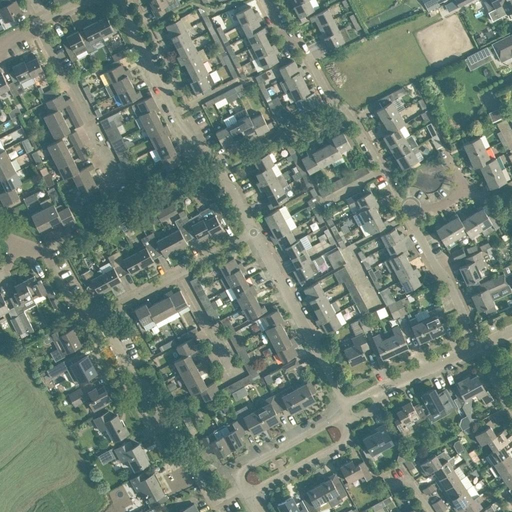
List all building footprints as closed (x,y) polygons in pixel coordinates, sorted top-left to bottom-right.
[(22,13),(16,1),(11,3),(9,0),(0,0),(0,11),(3,17),(0,18),(0,21),(4,29),(15,24),(13,18),(22,13)] [(149,0),(154,10),(153,11),(156,17),(180,4),(178,0),(149,0)] [(304,15),(313,10),(320,7),(316,0),(306,0),(294,7),(301,21),(306,19),(304,15)] [(422,0),(428,11),(440,5),(438,3),(443,0),(422,0)] [(511,0),(490,0),(493,4),(495,8),(495,9),(488,12),(493,21),(500,17),(507,14),(507,15),(508,14),(510,19),(511,17),(511,0)] [(241,24),(260,15),(258,11),(254,13),(251,6),(236,13),(241,24)] [(319,26),(333,19),(327,8),(310,17),(312,22),(315,20),(319,26)] [(353,23),(357,21),(354,13),(349,16),(353,23)] [(94,22),(103,38),(115,32),(105,14),(93,20),(94,22)] [(247,35),(262,27),(258,21),(262,19),(260,15),(241,24),(247,35)] [(168,38),(186,29),(181,18),(166,25),(169,32),(166,34),(168,38)] [(321,39),(339,30),(333,19),(319,26),(322,33),(318,35),(321,39)] [(357,30),(361,28),(357,21),(353,23),(357,30)] [(92,44),(103,38),(94,22),(83,28),(88,37),(83,40),(86,47),(87,50),(89,53),(95,50),(92,44)] [(220,35),(224,33),(221,26),(216,28),(220,35)] [(252,46),(267,39),(264,32),(268,30),(265,26),(262,27),(247,35),(252,46)] [(177,47),(192,40),(186,29),(168,38),(170,43),(174,41),(177,47)] [(86,47),(83,40),(78,30),(66,36),(71,46),(66,49),(72,61),(78,58),(76,55),(87,50),(86,47)] [(326,42),(330,48),(344,41),(339,30),(321,39),(323,43),(326,42)] [(215,42),(219,40),(216,32),(211,35),(215,42)] [(511,35),(494,44),(500,57),(510,51),(511,53),(511,35)] [(258,57),(276,48),(274,43),(271,45),(267,39),(252,46),(247,49),(253,60),(258,57)] [(179,60),(197,51),(192,40),(177,47),(180,54),(177,56),(179,60)] [(219,49),(223,47),(219,40),(215,42),(219,49)] [(335,71),(354,61),(349,52),(355,49),(352,43),(337,50),(340,56),(329,61),(335,71)] [(231,57),(235,55),(230,44),(226,46),(231,57)] [(263,68),(278,61),(275,54),(279,52),(276,48),(258,57),(263,68)] [(471,62),(489,53),(486,48),(469,57),(471,62)] [(115,61),(127,55),(124,49),(112,55),(115,61)] [(188,69),(203,62),(197,51),(179,60),(181,64),(185,63),(188,69)] [(226,64),(231,61),(227,54),(222,56),(226,64)] [(44,71),(40,64),(35,55),(24,61),(32,77),(44,71)] [(235,55),(231,57),(235,64),(239,62),(235,55)] [(284,79),(303,70),(301,65),(297,67),(294,60),(279,68),(284,79)] [(24,61),(12,67),(14,70),(18,79),(13,81),(19,94),(21,93),(25,91),(24,88),(23,87),(34,81),(32,77),(24,61)] [(230,71),(234,69),(231,61),(226,64),(230,71)] [(335,71),(340,81),(359,71),(354,61),(335,71)] [(190,82),(208,73),(203,62),(188,69),(192,76),(188,78),(190,82)] [(105,86),(112,82),(131,73),(128,69),(125,70),(121,64),(103,73),(100,75),(105,86)] [(290,90),(305,82),(302,76),(305,74),(303,70),(284,79),(290,90)] [(369,83),(362,70),(342,80),(349,94),(357,90),(360,97),(377,89),(373,81),(369,83)] [(0,92),(9,88),(14,97),(19,94),(13,81),(8,84),(2,72),(0,72),(0,92)] [(205,75),(190,82),(198,97),(202,95),(200,91),(210,86),(215,83),(209,72),(208,73),(205,75)] [(111,97),(118,93),(133,86),(129,79),(133,77),(131,73),(112,82),(105,86),(111,97)] [(261,91),(266,89),(262,81),(258,84),(261,91)] [(300,99),(314,92),(312,87),(308,89),(305,82),(290,90),(295,101),(300,99)] [(237,92),(244,88),(242,83),(234,87),(237,92)] [(118,93),(123,104),(142,95),(139,90),(136,92),(133,86),(118,93)] [(41,87),(38,88),(41,95),(45,102),(46,101),(59,95),(55,87),(44,93),(41,87)] [(240,97),(237,92),(234,87),(223,93),(226,97),(225,97),(228,103),(240,97)] [(398,112),(391,101),(395,100),(394,99),(404,94),(402,88),(391,93),(378,100),(382,107),(375,112),(378,116),(380,115),(384,121),(398,112)] [(267,102),(272,100),(266,89),(261,91),(267,102)] [(137,116),(140,115),(157,106),(150,91),(145,93),(147,97),(132,105),(137,116)] [(300,99),(305,110),(315,105),(317,109),(322,107),(314,92),(300,99)] [(46,101),(51,112),(59,108),(59,109),(65,106),(65,105),(72,102),(70,98),(65,100),(61,93),(59,95),(46,101)] [(215,103),(225,97),(226,97),(223,93),(212,98),(215,103)] [(207,106),(215,103),(212,98),(205,102),(207,106)] [(418,100),(423,110),(427,108),(422,98),(418,100)] [(273,113),(277,110),(272,100),(267,102),(273,113)] [(156,112),(160,110),(157,106),(140,115),(145,126),(159,119),(156,112)] [(502,106),(491,112),(496,121),(507,114),(502,106)] [(64,119),(59,109),(59,108),(51,112),(44,116),(49,127),(64,119)] [(245,108),(234,113),(238,121),(245,136),(252,133),(254,136),(258,134),(250,119),(248,116),(245,110),(245,108)] [(273,113),(276,120),(281,118),(277,110),(273,113)] [(399,128),(404,124),(405,124),(398,112),(384,121),(388,127),(385,129),(388,133),(388,134),(398,127),(399,128)] [(426,122),(430,120),(426,112),(422,113),(426,122)] [(273,126),(271,122),(267,124),(261,114),(250,119),(258,134),(273,126)] [(106,132),(117,127),(113,119),(109,121),(107,117),(100,121),(102,125),(106,132)] [(55,138),(70,130),(64,119),(49,127),(55,138)] [(169,128),(166,123),(163,125),(159,119),(145,126),(151,137),(169,128)] [(238,139),(245,136),(238,121),(227,127),(236,145),(240,143),(238,139)] [(432,133),(436,131),(431,123),(427,125),(432,133)] [(388,149),(411,135),(411,134),(410,135),(404,124),(399,128),(398,127),(388,134),(388,133),(383,136),(387,142),(385,144),(388,149)] [(111,143),(118,139),(122,137),(117,127),(106,132),(109,139),(111,143)] [(232,147),(236,145),(227,127),(216,132),(223,147),(230,144),(232,147)] [(167,134),(171,132),(169,128),(151,137),(156,148),(170,140),(167,134)] [(332,137),(340,152),(355,144),(347,129),(332,137)] [(501,142),(505,140),(501,131),(497,133),(501,142)] [(437,149),(443,146),(437,134),(431,137),(437,149)] [(411,135),(388,149),(390,153),(393,152),(397,158),(416,146),(418,145),(415,141),(411,135)] [(331,161),(342,155),(340,152),(332,137),(328,140),(330,143),(323,147),(331,161)] [(469,156),(485,149),(479,137),(461,145),(464,150),(466,149),(469,156)] [(53,156),(68,149),(62,138),(47,145),(53,156)] [(111,143),(113,147),(117,154),(124,150),(128,148),(124,141),(120,143),(118,139),(111,143)] [(180,150),(177,145),(174,147),(170,140),(156,148),(162,159),(180,150)] [(416,146),(397,158),(400,164),(398,166),(401,170),(418,160),(419,161),(424,158),(416,146)] [(320,167),(331,161),(323,147),(316,150),(315,147),(310,149),(320,167)] [(0,165),(10,161),(5,149),(0,151),(0,165)] [(59,168),(74,160),(68,149),(53,156),(59,168)] [(309,173),(320,167),(310,149),(306,151),(308,155),(301,158),(309,173)] [(477,166),(490,160),(485,149),(469,156),(472,162),(470,163),(472,169),(477,166)] [(178,156),(182,154),(180,150),(162,159),(167,170),(182,162),(178,156)] [(256,173),(274,163),(268,153),(254,160),(257,167),(254,169),(256,173)] [(485,176),(501,169),(496,157),(490,160),(477,166),(480,171),(482,170),(485,176)] [(93,164),(92,163),(79,170),(74,160),(59,168),(64,179),(72,175),(93,164)] [(0,177),(1,179),(16,171),(10,161),(0,165),(0,177)] [(258,186),(276,176),(271,166),(274,164),(274,163),(256,173),(260,180),(256,182),(258,186)] [(89,170),(94,167),(93,164),(72,175),(77,185),(92,177),(89,170)] [(362,176),(370,172),(366,165),(358,169),(362,176)] [(299,171),(294,174),(297,179),(302,176),(306,174),(304,169),(301,170),(299,171)] [(488,189),(506,181),(501,169),(485,176),(488,183),(486,184),(488,189)] [(6,190),(21,182),(16,171),(1,179),(6,190)] [(306,183),(309,182),(310,181),(306,174),(302,176),(306,183)] [(268,195),(282,187),(276,176),(258,186),(261,190),(264,188),(268,195)] [(104,186),(102,182),(96,185),(92,177),(77,185),(83,196),(104,186)] [(4,205),(19,197),(14,187),(22,183),(21,182),(6,190),(0,193),(0,198),(1,198),(4,205)] [(270,208),(288,198),(282,187),(268,195),(271,201),(268,203),(270,208)] [(313,197),(317,194),(314,187),(309,190),(313,197)] [(362,210),(377,202),(369,187),(364,190),(367,194),(363,196),(361,192),(346,199),(350,207),(359,204),(362,210)] [(25,203),(34,198),(32,194),(23,199),(25,203)] [(79,199),(69,204),(72,212),(83,206),(79,199)] [(202,218),(211,235),(222,229),(216,217),(221,214),(215,202),(209,205),(210,207),(199,213),(202,218)] [(359,212),(353,215),(358,226),(365,223),(379,215),(376,208),(379,206),(377,202),(362,210),(359,212)] [(69,224),(76,221),(68,206),(64,209),(62,205),(60,204),(55,206),(54,203),(53,204),(61,219),(64,225),(68,232),(72,230),(69,224)] [(314,203),(310,205),(311,208),(312,209),(316,216),(320,214),(314,203)] [(50,224),(61,219),(53,204),(42,209),(50,224)] [(160,220),(176,211),(172,205),(156,213),(160,220)] [(501,225),(493,211),(487,215),(482,206),(477,209),(478,211),(472,215),(481,230),(492,223),(495,228),(501,225)] [(270,227),(285,219),(279,208),(269,213),(267,209),(262,212),(270,227)] [(39,230),(50,224),(42,209),(31,215),(39,230)] [(211,235),(202,218),(191,224),(186,214),(180,218),(186,230),(192,227),(200,241),(211,235)] [(320,223),(324,221),(320,214),(316,216),(320,223)] [(467,231),(460,219),(457,214),(452,217),(453,219),(447,223),(456,238),(467,231)] [(150,215),(139,221),(140,221),(140,222),(142,227),(146,225),(146,222),(152,220),(151,217),(150,215)] [(371,234),(389,224),(386,219),(383,221),(379,215),(365,223),(371,234)] [(470,236),(481,230),(472,215),(466,219),(464,216),(460,219),(467,231),(470,236)] [(181,233),(186,230),(180,218),(174,220),(178,229),(168,235),(177,251),(188,244),(181,233)] [(272,239),(290,230),(285,219),(270,227),(274,233),(270,235),(272,239)] [(445,244),(456,238),(447,223),(441,227),(439,224),(435,227),(445,244)] [(386,246),(404,236),(402,232),(399,234),(395,227),(381,235),(386,246)] [(327,238),(332,235),(328,228),(323,231),(324,233),(317,237),(320,242),(327,238)] [(282,248),(296,240),(290,230),(272,239),(275,244),(278,242),(282,248)] [(177,251),(168,235),(157,240),(153,232),(147,235),(153,248),(159,245),(165,257),(177,251)] [(97,236),(96,236),(100,243),(105,240),(101,233),(97,236)] [(148,251),(153,248),(147,235),(141,238),(144,245),(133,250),(134,253),(142,267),(142,266),(153,260),(148,251)] [(331,245),(335,243),(332,235),(327,238),(331,245)] [(346,247),(343,240),(340,235),(336,238),(342,249),(346,247)] [(392,257),(407,249),(403,242),(407,241),(404,236),(386,246),(392,257)] [(291,257),(306,249),(300,238),(296,240),(282,248),(284,253),(287,251),(291,257)] [(463,248),(451,252),(454,259),(465,254),(463,248)] [(293,270),(312,261),(306,249),(291,257),(295,264),(291,266),(293,270)] [(339,249),(326,255),(334,269),(342,265),(344,264),(346,262),(343,256),(340,250),(339,249)] [(392,257),(384,261),(390,272),(395,269),(409,262),(406,255),(409,253),(407,249),(392,257)] [(142,267),(134,253),(123,259),(118,250),(113,253),(119,266),(125,263),(131,275),(143,268),(142,266),(142,267)] [(460,267),(467,283),(482,277),(478,268),(485,265),(479,252),(467,257),(469,263),(460,267)] [(121,280),(115,269),(119,266),(113,253),(107,256),(110,262),(99,268),(100,269),(109,287),(110,286),(121,280)] [(365,267),(369,265),(369,264),(375,262),(371,254),(365,257),(366,257),(362,259),(365,267)] [(225,276),(243,266),(241,262),(237,264),(234,257),(219,265),(225,276)] [(301,285),(306,283),(304,278),(314,273),(320,270),(314,259),(312,261),(293,270),(301,285)] [(401,280),(418,271),(416,266),(413,268),(409,262),(395,269),(401,280)] [(226,289),(227,288),(245,279),(242,272),(245,270),(243,266),(225,276),(220,278),(226,289)] [(345,266),(333,273),(339,284),(344,281),(351,277),(345,266)] [(367,270),(373,281),(377,279),(371,268),(367,270)] [(93,283),(99,295),(111,289),(110,286),(109,287),(100,269),(97,271),(97,273),(95,274),(90,269),(81,274),(88,286),(93,283)] [(406,291),(421,283),(417,277),(421,275),(418,271),(401,280),(406,291)] [(482,291),(472,295),(479,310),(484,308),(486,313),(496,308),(494,303),(492,300),(511,291),(509,285),(504,274),(504,273),(492,279),(479,285),(482,291)] [(37,281),(34,275),(24,280),(33,298),(42,293),(44,296),(48,294),(41,280),(37,281)] [(350,292),(357,288),(351,277),(344,281),(350,292)] [(33,298),(24,280),(23,281),(22,279),(18,281),(18,283),(14,285),(17,291),(14,293),(22,310),(36,303),(33,298)] [(226,289),(225,290),(231,300),(233,299),(237,297),(255,288),(253,283),(249,285),(245,279),(226,289)] [(306,302),(324,292),(318,281),(303,289),(307,296),(304,297),(306,302)] [(243,308),(257,300),(254,294),(257,292),(255,288),(237,297),(243,308)] [(351,299),(354,304),(356,303),(363,299),(357,288),(350,292),(353,298),(351,299)] [(177,310),(188,304),(180,290),(173,293),(171,290),(167,292),(177,310)] [(166,316),(177,310),(167,292),(163,294),(165,298),(158,302),(166,316)] [(315,311),(330,303),(324,292),(306,302),(308,306),(312,304),(315,311)] [(0,294),(0,321),(5,319),(4,315),(1,316),(0,314),(9,309),(1,294),(0,294)] [(54,308),(60,305),(56,297),(50,300),(54,308)] [(202,302),(204,306),(208,313),(215,310),(215,309),(218,308),(214,301),(211,302),(209,299),(202,302)] [(361,314),(368,310),(363,299),(356,303),(361,314)] [(243,308),(248,319),(266,309),(264,305),(261,307),(257,300),(243,308)] [(395,302),(401,315),(406,313),(400,300),(395,302)] [(155,322),(166,316),(158,302),(152,305),(150,302),(145,304),(155,322)] [(394,318),(401,315),(395,302),(388,305),(394,318)] [(318,323),(335,314),(330,303),(315,311),(319,317),(315,319),(318,323)] [(156,323),(155,322),(145,304),(131,312),(133,316),(139,326),(143,324),(145,329),(156,323)] [(269,327),(283,319),(275,305),(271,307),(273,311),(263,316),(269,327)] [(379,318),(389,314),(386,306),(376,309),(379,318)] [(439,319),(445,317),(440,306),(428,312),(430,317),(424,320),(432,336),(445,331),(439,319)] [(215,310),(208,313),(211,320),(213,324),(220,320),(221,320),(215,309),(215,310)] [(25,313),(19,316),(23,324),(25,329),(26,330),(28,334),(34,331),(32,326),(25,313)] [(323,326),(327,332),(341,325),(335,314),(318,323),(320,328),(323,326)] [(26,330),(26,329),(19,316),(19,315),(11,319),(19,334),(26,330)] [(358,319),(363,329),(364,332),(370,329),(364,316),(358,319)] [(432,336),(424,320),(418,323),(416,317),(410,320),(419,342),(432,336)] [(363,329),(358,319),(358,318),(354,320),(355,322),(359,331),(363,329)] [(271,340),(286,332),(282,325),(286,324),(283,319),(269,327),(265,329),(271,340)] [(72,328),(70,330),(65,332),(62,326),(63,325),(63,324),(48,333),(52,340),(54,339),(59,348),(51,352),(55,360),(64,355),(63,354),(81,344),(72,328)] [(395,353),(408,347),(398,325),(392,328),(395,334),(388,337),(395,353)] [(190,335),(198,331),(196,327),(188,331),(190,335)] [(241,342),(245,341),(245,340),(239,329),(235,331),(228,335),(230,339),(237,335),(241,342)] [(277,351),(295,341),(293,337),(289,339),(286,332),(271,340),(277,351)] [(354,344),(344,349),(351,364),(366,357),(362,350),(369,347),(363,333),(352,338),(354,344)] [(395,353),(388,337),(382,340),(379,334),(373,337),(383,359),(395,353)] [(203,347),(200,342),(195,345),(191,338),(176,346),(182,357),(174,361),(175,362),(189,354),(196,350),(203,347)] [(169,347),(176,343),(174,339),(167,343),(169,347)] [(283,362),(297,354),(294,347),(297,345),(295,341),(277,351),(283,362)] [(161,351),(169,347),(167,343),(159,347),(161,351)] [(77,353),(63,361),(71,377),(75,384),(79,381),(96,372),(87,356),(77,361),(74,355),(77,354),(77,353)] [(180,373),(195,365),(189,354),(175,362),(180,373)] [(284,373),(299,364),(296,358),(281,367),(284,373)] [(186,383),(201,375),(195,365),(180,373),(186,383)] [(249,374),(252,378),(259,375),(256,370),(249,374)] [(45,371),(40,374),(43,380),(49,377),(45,371)] [(192,393),(206,385),(201,375),(186,383),(192,393)] [(486,391),(477,375),(470,379),(476,393),(479,398),(481,397),(486,405),(486,404),(493,400),(487,390),(487,391),(486,391)] [(467,398),(476,393),(470,379),(468,376),(456,383),(462,394),(457,397),(462,407),(470,403),(467,398)] [(294,390),(303,407),(315,400),(308,388),(313,386),(309,378),(303,381),(305,384),(294,390)] [(228,395),(224,388),(219,390),(214,381),(206,385),(192,393),(192,394),(200,390),(205,400),(220,392),(223,397),(228,395)] [(78,389),(69,394),(72,400),(81,395),(83,399),(87,397),(94,410),(105,404),(105,403),(111,400),(103,385),(95,390),(91,382),(78,389)] [(286,403),(291,413),(303,407),(294,390),(292,386),(274,396),(279,406),(286,403)] [(434,388),(422,395),(431,413),(438,409),(442,417),(449,413),(447,410),(455,406),(445,389),(437,393),(434,388)] [(281,409),(279,406),(274,396),(265,400),(267,404),(257,409),(266,426),(279,419),(275,412),(281,409)] [(400,417),(394,420),(402,433),(403,437),(405,435),(406,435),(415,431),(411,424),(414,422),(414,420),(415,419),(417,423),(420,421),(427,417),(420,405),(414,408),(410,401),(402,406),(403,408),(396,411),(400,417)] [(230,405),(223,409),(227,415),(233,411),(230,405)] [(253,434),(266,426),(257,409),(248,414),(246,411),(236,415),(245,430),(244,429),(249,427),(253,434)] [(114,440),(129,432),(123,422),(121,423),(117,415),(111,418),(108,411),(94,419),(101,431),(107,427),(114,440)] [(198,411),(190,416),(192,421),(201,416),(198,411)] [(219,427),(231,450),(244,443),(240,436),(246,433),(245,430),(236,415),(236,416),(238,419),(226,426),(224,425),(219,427)] [(462,419),(459,423),(463,429),(472,424),(467,416),(462,419)] [(487,441),(496,435),(490,425),(493,424),(490,420),(484,424),(486,428),(475,435),(481,445),(487,441)] [(378,431),(363,438),(372,454),(393,443),(383,425),(376,428),(378,431)] [(231,450),(219,427),(214,430),(214,432),(201,439),(208,453),(214,449),(218,457),(231,450)] [(511,438),(511,433),(509,435),(505,429),(496,435),(487,441),(493,450),(502,445),(511,438)] [(511,438),(502,445),(493,450),(487,454),(494,464),(509,454),(506,450),(511,445),(511,438)] [(457,452),(463,449),(458,440),(454,442),(453,445),(457,452)] [(135,470),(149,462),(145,454),(144,455),(141,450),(143,450),(139,443),(132,447),(129,442),(130,442),(130,441),(115,449),(122,462),(129,458),(135,470)] [(113,448),(99,454),(103,463),(117,457),(113,448)] [(473,450),(468,453),(475,462),(479,459),(473,450)] [(422,457),(415,461),(424,474),(453,456),(450,457),(448,454),(443,451),(436,455),(435,453),(434,454),(432,453),(429,456),(429,457),(424,460),(422,457)] [(397,455),(400,462),(407,459),(404,452),(397,455)] [(494,464),(489,467),(496,477),(500,474),(511,466),(511,459),(509,454),(494,464)] [(436,481),(453,470),(451,466),(453,464),(454,461),(454,459),(453,456),(424,474),(426,478),(435,472),(439,479),(436,481)] [(404,461),(410,470),(414,466),(409,458),(404,461)] [(372,476),(363,461),(355,466),(352,460),(340,466),(349,482),(359,477),(362,481),(372,476)] [(506,483),(511,479),(511,466),(500,474),(506,483)] [(453,470),(436,481),(442,491),(460,479),(453,470)] [(147,502),(163,493),(157,483),(160,481),(155,472),(147,476),(144,471),(131,479),(137,490),(140,489),(147,502)] [(448,500),(472,485),(466,475),(465,476),(460,479),(442,491),(448,500)] [(347,495),(339,480),(333,483),(330,476),(324,479),(325,481),(319,484),(327,499),(335,495),(338,500),(347,495)] [(327,499),(319,484),(312,488),(311,486),(306,489),(309,496),(304,499),(310,511),(314,511),(320,509),(321,510),(331,507),(327,499)] [(423,490),(426,495),(435,489),(432,484),(423,490)] [(458,508),(478,495),(479,494),(472,485),(448,500),(449,501),(452,499),(458,508)] [(400,506),(408,502),(404,491),(395,494),(400,506)] [(468,511),(478,511),(483,509),(479,503),(482,501),(478,495),(458,508),(455,510),(456,511),(461,511),(466,509),(468,511)] [(308,511),(304,503),(297,506),(292,497),(278,504),(281,511),(308,511)] [(435,509),(444,503),(441,498),(432,504),(435,509)] [(435,509),(437,511),(442,511),(447,509),(444,503),(435,509)] [(493,511),(492,511),(495,509),(491,503),(483,509),(478,511),(493,511)]
